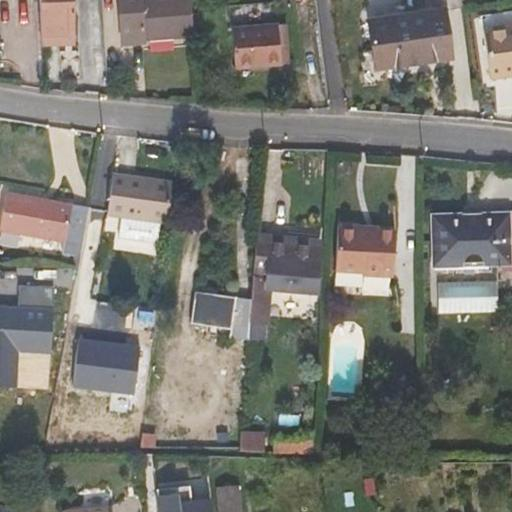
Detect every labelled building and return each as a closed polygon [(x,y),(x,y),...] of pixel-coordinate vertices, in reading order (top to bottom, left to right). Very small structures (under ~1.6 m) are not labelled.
[(39,0),(40,32),(71,31),(70,0),(39,0)] [(117,0),(121,39),(192,34),(189,0),(117,0)] [(445,9),(369,20),(377,66),(452,55),(445,9)] [(277,23),(231,27),(236,66),(281,62),(277,23)] [(509,75),(508,70),(511,68),(511,24),(484,29),(492,78),(509,75)] [(112,173),(107,214),(127,217),(125,238),(165,242),(172,181),(112,173)] [(6,192),(0,225),(0,228),(21,232),(28,195),(6,192)] [(33,200),(33,196),(28,195),(21,232),(63,240),(61,250),(80,254),(89,206),(56,199),(55,203),(33,200)] [(511,210),(496,211),(496,220),(463,221),(435,222),(437,265),(497,263),(498,272),(511,271),(511,210)] [(392,276),(393,232),(375,231),(374,234),(355,233),(355,227),(337,226),(335,270),(361,271),(361,275),(392,276)] [(315,276),(318,244),(256,238),(251,298),(249,322),(262,323),(266,272),(278,273),(277,283),(300,285),(301,275),(315,276)] [(96,274),(91,273),(77,270),(70,309),(67,319),(87,323),(96,274)] [(230,326),(229,336),(248,339),(249,322),(251,298),(195,290),(191,320),(210,324),(230,326)] [(0,387),(49,391),(53,308),(0,305),(0,387)] [(210,324),(209,333),(229,336),(230,326),(210,324)] [(134,394),(140,346),(78,338),(73,388),(134,394)] [(239,450),(264,451),(265,435),(240,434),(239,450)] [(220,511),(242,511),(241,482),(219,483),(220,511)] [(157,488),(160,511),(213,511),(212,498),(193,500),(191,484),(157,488)]
